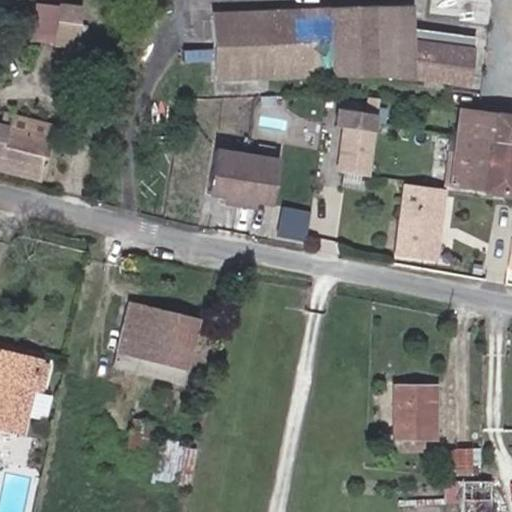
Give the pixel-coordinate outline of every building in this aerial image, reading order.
[(51,0),(28,0),(25,41),(73,44),(76,2),(51,0)] [(399,25),(401,2),(205,11),(211,73),(301,69),(397,69),(460,79),(464,46),(398,37),(399,25)] [(464,46),(465,33),(399,25),(398,37),(464,46)] [(337,123),(331,167),(359,171),(369,91),(361,90),(359,109),(330,105),(328,121),(337,123)] [(502,190),(511,120),(511,110),(457,103),(452,102),(440,181),(502,190)] [(3,125),(41,134),(43,126),(6,116),(3,125)] [(0,167),(32,175),(41,134),(3,125),(0,123),(0,167)] [(276,157),(215,144),(205,188),(222,192),(221,197),(249,203),(250,198),(267,201),(276,157)] [(433,188),(395,184),(387,250),(426,254),(433,188)] [(280,233),(307,238),(312,209),(285,204),(280,233)] [(177,380),(192,318),(129,303),(113,365),(177,380)] [(33,349),(0,341),(0,348),(32,356),(33,349)] [(0,348),(0,429),(15,432),(21,408),(25,386),(35,388),(41,360),(31,358),(32,356),(0,348)] [(420,437),(429,438),(431,384),(393,384),(392,437),(403,437),(412,437),(420,437)] [(35,388),(25,386),(21,408),(40,412),(45,390),(35,388)] [(143,449),(154,407),(133,402),(122,444),(143,449)] [(189,445),(161,437),(152,474),(180,481),(189,445)] [(412,437),(403,437),(402,449),(420,449),(420,437),(412,437)] [(476,447),(437,447),(437,467),(449,468),(450,475),(466,474),(466,471),(477,470),(476,447)] [(484,511),(484,487),(462,486),(461,511),(484,511)]
